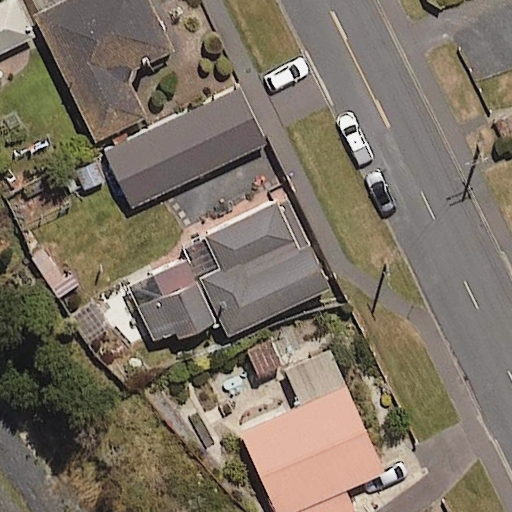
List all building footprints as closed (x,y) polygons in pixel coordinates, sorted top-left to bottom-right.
[(0,54),(30,38),(8,0),(2,0),(0,1),(0,54)] [(172,48),(148,0),(59,0),(34,13),(95,139),(145,114),(125,72),(172,48)] [(266,143),(239,89),(103,156),(130,210),(266,143)] [(332,289),(291,197),(183,245),(191,262),(128,290),(154,348),(221,318),(228,335),(332,289)] [(96,295),(68,314),(86,342),(114,323),(96,295)] [(384,468),(328,345),(284,364),(302,403),(239,431),(276,511),(354,511),(344,486),(384,468)]
